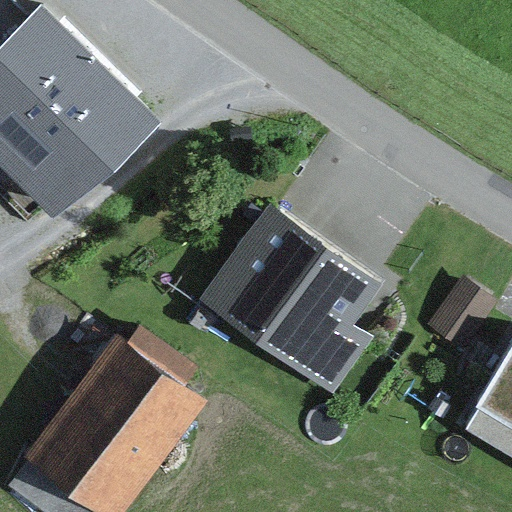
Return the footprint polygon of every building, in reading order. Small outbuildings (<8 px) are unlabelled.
[(11,0),(0,0),(0,182),(42,223),(146,115),(11,0)] [(286,231),(226,323),(330,391),(390,299),(286,231)] [(438,312),(472,332),(503,282),(469,261),(438,312)] [(119,511),(189,399),(95,341),(16,469),(86,511),(119,511)] [(511,356),(470,425),(511,450),(511,356)]
